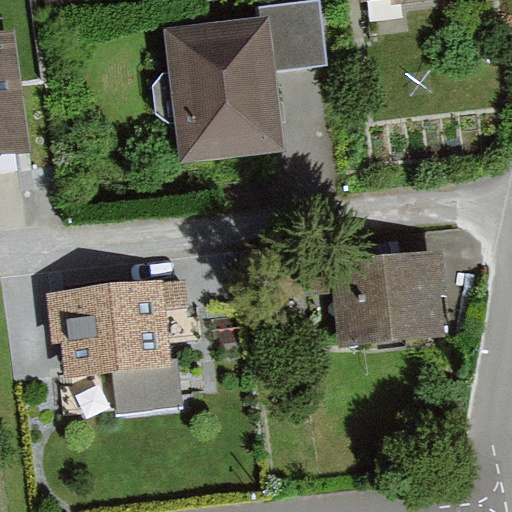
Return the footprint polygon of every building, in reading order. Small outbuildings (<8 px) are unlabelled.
[(255,8),(256,17),(269,16),(275,71),(326,65),(319,1),(255,8)] [(256,17),(163,27),(178,165),(283,154),(275,71),(269,16),(256,17)] [(21,32),(0,34),(0,153),(36,149),(21,32)] [(335,257),(342,345),(445,336),(437,248),(335,257)] [(50,296),(54,343),(62,343),(65,373),(113,368),(117,411),(185,405),(181,358),(176,358),(174,342),(201,339),(198,314),(189,315),(186,283),(50,296)]
